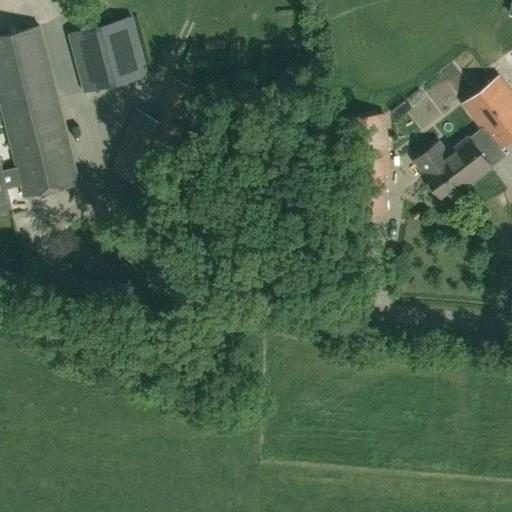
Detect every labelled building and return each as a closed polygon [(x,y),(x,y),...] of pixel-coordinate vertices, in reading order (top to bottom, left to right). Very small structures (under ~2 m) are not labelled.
[(83,90),(149,72),(134,14),(67,32),(83,90)] [(23,194),(78,181),(39,23),(0,33),(0,96),(11,140),(10,140),(16,165),(1,169),(0,166),(0,208),(10,206),(4,183),(20,180),(23,194)] [(490,165),(481,154),(495,144),(498,149),(511,138),(511,92),(499,75),(463,103),(482,128),(447,154),(438,142),(415,159),(425,171),(424,172),(445,199),(490,165)] [(137,107),(110,168),(153,186),(176,130),(182,131),(201,88),(174,76),(157,117),(137,107)] [(385,211),(383,174),(390,173),(386,113),(345,115),(349,172),(351,213),(385,211)]
